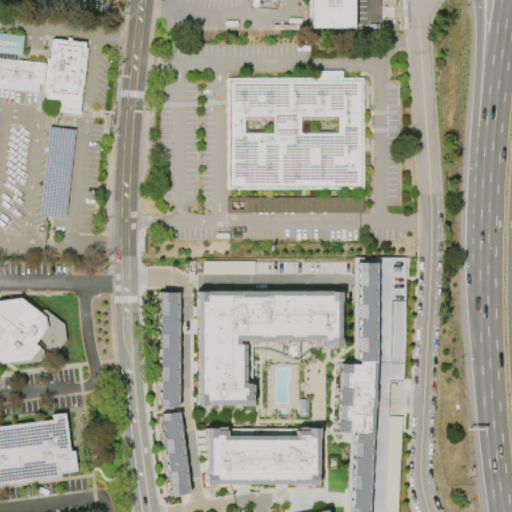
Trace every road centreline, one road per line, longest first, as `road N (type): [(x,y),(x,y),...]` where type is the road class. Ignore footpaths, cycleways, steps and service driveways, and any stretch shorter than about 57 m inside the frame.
road 1 (residential): [(419,0),(430,197),(419,471),(428,511)]
road 2 (tertiary): [(144,511),(124,278),(140,0)]
road 3 (motorway): [(507,0),(488,208)]
road 4 (motorway): [(479,23),(488,208)]
road 5 (motorway): [(486,300),(497,475)]
